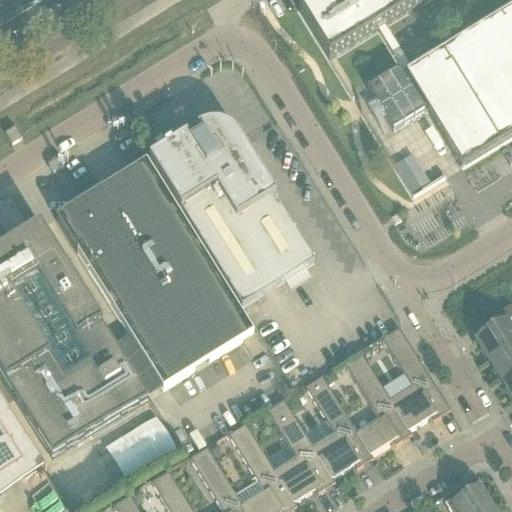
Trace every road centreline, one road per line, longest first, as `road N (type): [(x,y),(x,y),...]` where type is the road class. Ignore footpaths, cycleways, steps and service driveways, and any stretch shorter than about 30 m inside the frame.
road 1 (residential): [(511,235),(436,282),(403,279),(389,269),(250,49),(229,41)]
road 2 (unclassified): [(0,178),(229,41)]
road 3 (residential): [(372,511),(494,434)]
road 4 (residential): [(494,434),(424,323)]
